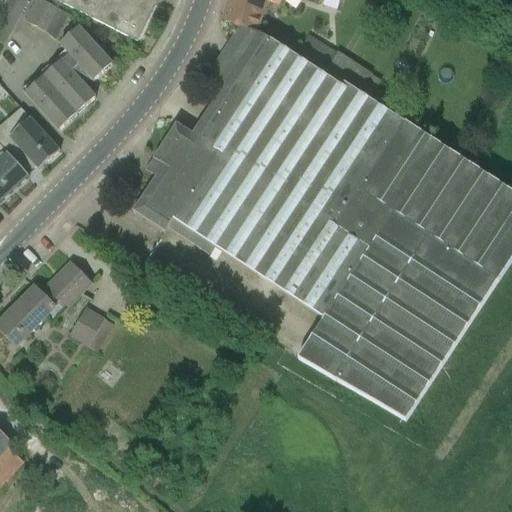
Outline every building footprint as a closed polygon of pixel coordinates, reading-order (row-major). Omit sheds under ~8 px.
[(0,45),(4,48),(28,3),(22,0),(11,0),(0,21),(0,45)] [(37,0),(37,1),(25,24),(46,35),(57,11),(37,0)] [(51,0),(137,44),(156,8),(162,6),(164,0),(51,0)] [(229,0),(222,23),(240,29),(257,36),(267,3),(279,7),(281,0),(229,0)] [(61,45),(67,52),(22,92),(59,134),(95,101),(85,89),(92,82),(94,84),(112,67),(79,29),(61,45)] [(257,36),(240,29),(207,79),(224,91),(193,137),(176,126),(153,161),(163,168),(133,214),(165,235),(167,230),(208,257),(214,249),(324,321),(297,361),(405,424),(497,284),(498,285),(511,263),(511,195),(470,168),(404,125),(403,126),(359,97),(295,60),(257,36)] [(295,60),(359,97),(372,77),(338,54),(337,56),(309,38),(295,60)] [(8,122),(0,129),(0,146),(26,176),(35,168),(36,169),(42,164),(45,167),(60,153),(30,121),(17,132),(8,122)] [(0,206),(0,207),(29,181),(25,177),(26,176),(0,146),(0,206)] [(90,284),(71,265),(41,295),(35,290),(0,324),(0,334),(17,352),(60,309),(66,315),(93,287),(90,284)] [(85,310),(71,340),(102,355),(117,325),(85,310)] [(0,461),(10,452),(15,447),(0,433),(0,461)]
